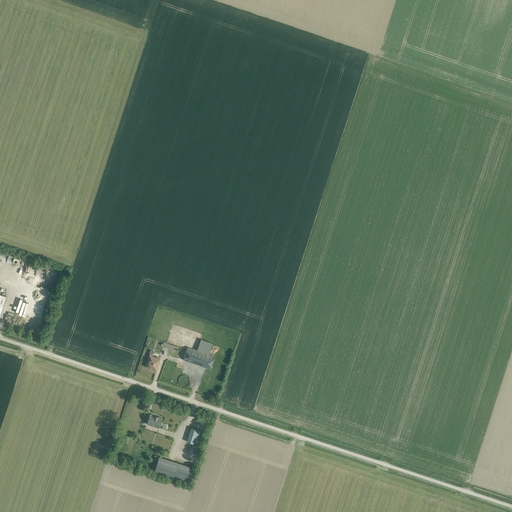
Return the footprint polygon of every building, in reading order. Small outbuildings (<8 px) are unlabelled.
[(201,339),(197,351),(187,347),(183,360),(210,369),(214,357),(209,355),(213,343),(201,339)] [(150,356),(147,364),(146,367),(156,370),(160,359),(152,357),(153,352),(150,351),(149,356),(150,356)] [(131,423),(140,426),(144,412),(135,409),(131,423)] [(162,418),(156,416),(150,414),(147,424),(148,422),(152,423),(151,425),(152,426),(159,428),(162,418)] [(191,428),(187,442),(196,445),(201,431),(191,428)] [(154,471),(174,477),(173,478),(189,483),(194,468),(159,457),(154,471)]
